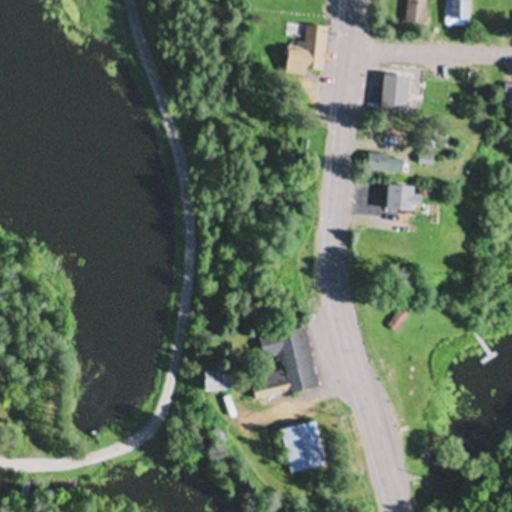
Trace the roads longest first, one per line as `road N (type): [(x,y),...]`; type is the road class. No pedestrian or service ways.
road 1 (residential): [(138,0),(170,88),(197,212),(176,387),(159,430),(137,439),(65,457),(0,455)]
road 2 (secondary): [(355,0),(333,276),(399,511)]
road 3 (residential): [(352,51),(511,55)]
